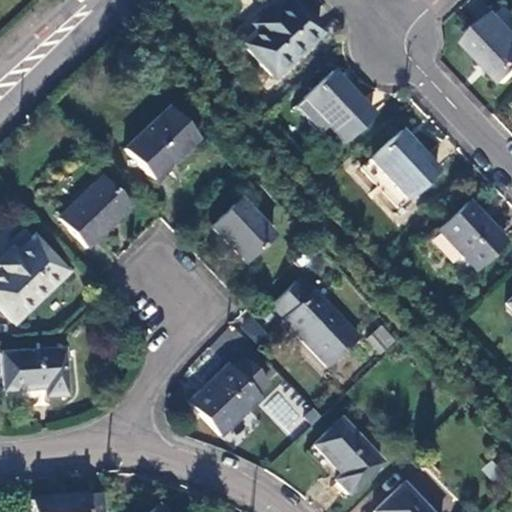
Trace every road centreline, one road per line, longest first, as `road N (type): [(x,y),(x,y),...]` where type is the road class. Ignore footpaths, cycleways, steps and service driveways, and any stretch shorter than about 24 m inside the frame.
road 1 (residential): [(159,282),(169,340),(116,445)]
road 2 (residential): [(274,511),(208,472),(116,445)]
road 3 (residential): [(511,168),(395,41)]
road 4 (secondary): [(0,113),(119,0)]
